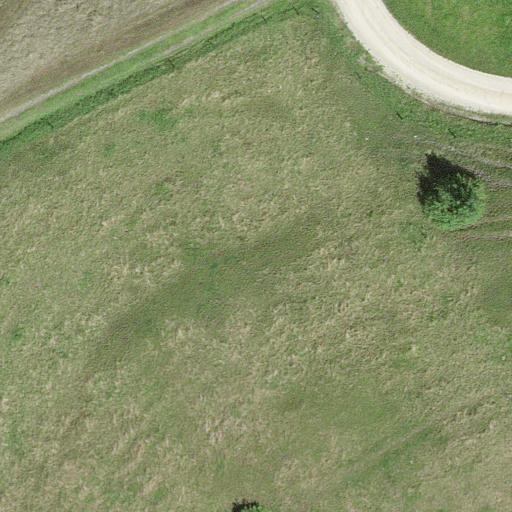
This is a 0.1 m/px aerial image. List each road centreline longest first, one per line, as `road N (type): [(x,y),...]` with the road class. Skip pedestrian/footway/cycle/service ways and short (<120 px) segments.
road 1 (track): [(252,0),(0,131)]
road 2 (track): [(341,0),(387,55),(432,84),(511,106)]
